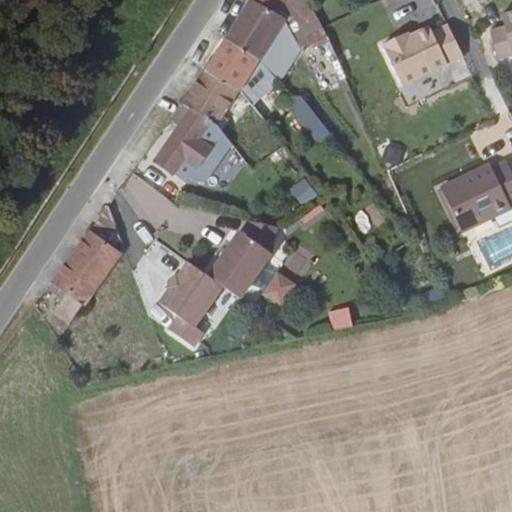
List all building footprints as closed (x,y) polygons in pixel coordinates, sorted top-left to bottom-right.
[(247,0),(222,38),(255,59),(281,19),(282,18),(275,13),(253,0),(247,0)] [(281,0),(253,0),(275,13),(281,0)] [(281,19),(290,36),(317,88),(342,75),(330,46),(319,28),(303,0),(281,0),(275,13),(282,18),(281,19)] [(255,59),(267,72),(290,36),(281,19),(255,59)] [(460,58),(445,27),(429,34),(427,29),(406,38),(399,42),(397,38),(380,46),(399,88),(460,58)] [(241,80),(255,59),(222,38),(204,67),(236,88),(241,80)] [(181,100),(215,123),(236,88),(204,67),(181,100)] [(236,88),(252,108),(255,106),(259,103),(241,80),(236,88)] [(299,92),(285,103),(319,145),(333,134),(299,92)] [(263,99),(259,103),(255,106),(267,122),(279,113),(270,101),(263,99)] [(178,183),(191,163),(215,123),(181,100),(169,117),(178,123),(155,160),(173,171),(169,178),(178,183)] [(252,176),(287,151),(281,145),(247,169),(252,176)] [(438,189),(458,232),(506,210),(504,207),(511,203),(511,182),(503,162),(489,169),(488,166),(438,189)] [(308,179),(291,187),(299,205),(317,197),(308,179)] [(118,254),(121,251),(118,241),(105,207),(88,231),(118,254)] [(239,233),(208,278),(222,288),(239,301),(271,256),(266,255),(271,227),(243,222),(241,235),(239,233)] [(65,295),(61,300),(51,314),(54,317),(50,322),(54,327),(62,333),(118,254),(88,231),(50,284),(65,295)] [(301,274),(312,254),(295,246),(285,266),(301,274)] [(208,278),(187,264),(177,278),(175,277),(166,289),(168,290),(158,305),(177,318),(168,330),(192,348),(202,334),(193,328),(222,288),(208,278)] [(262,296),(282,309),(298,285),(277,272),(262,296)] [(50,284),(46,289),(61,300),(65,295),(50,284)]
